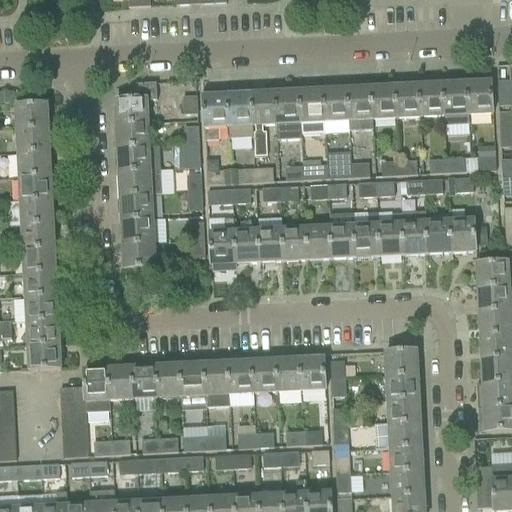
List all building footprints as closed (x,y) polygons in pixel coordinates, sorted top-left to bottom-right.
[(112,0),(113,4),(127,3),(128,11),(150,10),(149,0),(112,0)] [(186,0),(173,0),(174,8),(187,8),(186,0)] [(476,85),(467,86),(469,119),(493,118),(492,89),(491,85),(491,79),(476,79),(476,85)] [(452,87),(443,87),(443,89),(445,120),(445,127),(445,129),(469,128),(469,126),(469,119),(467,86),(453,86),(453,84),(452,84),(452,87)] [(511,84),(497,84),(498,109),(511,108),(511,97),(511,84)] [(115,119),(116,128),(147,126),(146,102),(156,101),(155,85),(135,87),(121,103),(115,103),(115,118),(113,118),(113,119),(115,119)] [(428,88),(419,88),(420,122),(445,120),(443,87),(429,88),(429,85),(428,85),(428,88)] [(404,89),(395,89),(396,123),(420,122),(419,88),(405,89),(405,86),(404,86),(404,89)] [(380,90),(371,91),(372,124),(396,123),(395,89),(381,90),(381,88),(380,88),(380,90)] [(356,91),(347,92),(349,134),(373,133),(372,124),(371,91),(357,91),(357,89),(356,89),(356,91)] [(331,93),(323,93),(325,137),(349,136),(349,134),(347,92),(332,93),(332,90),(331,90),(331,93)] [(211,99),(202,99),(203,119),(203,132),(204,144),(216,143),(219,143),(218,131),(228,131),(226,98),(226,92),(211,93),(211,99)] [(283,95),(275,96),(276,128),(277,144),(301,143),(299,94),(284,95),(284,92),(283,93),(283,95)] [(307,94),(299,94),(301,138),(325,137),(323,93),(308,94),(308,92),(307,92),(307,94)] [(259,96),(250,97),(252,130),(255,129),(255,136),(254,136),(255,160),(267,160),(265,136),(262,136),(262,129),(276,128),(275,96),(260,96),(260,94),(259,94),(259,96)] [(235,98),(226,98),(228,131),(229,139),(229,142),(253,141),(253,138),(252,130),(250,97),(236,98),(236,95),(235,95),(235,98)] [(182,100),(183,118),(197,117),(196,99),(182,100)] [(15,109),(16,133),(47,131),(47,118),(49,118),(49,116),(47,116),(46,107),(15,109)] [(511,115),(499,116),(500,134),(511,133),(511,115)] [(116,143),(117,152),(149,150),(147,126),(116,128),(117,142),(114,142),(114,143),(116,143)] [(183,131),(184,149),(199,148),(198,130),(183,131)] [(16,133),(17,157),(49,155),(48,142),(51,141),(51,140),(48,141),(47,131),(16,133)] [(511,133),(500,134),(500,152),(511,151),(511,133)] [(199,148),(184,149),(185,167),(200,166),(199,148)] [(118,165),(115,166),(115,167),(118,166),(118,176),(150,174),(160,174),(159,150),(149,150),(117,152),(118,165)] [(17,157),(19,181),(50,179),(49,166),(52,165),(52,164),(49,164),(49,155),(17,157)] [(496,175),(495,162),(477,163),(478,176),(496,175)] [(214,163),(206,164),(207,175),(218,174),(217,166),(214,163)] [(447,178),(447,163),(429,164),(430,179),(447,178)] [(465,163),(447,163),(447,178),(466,177),(465,163)] [(511,163),(501,164),(502,182),(511,181),(511,163)] [(417,165),(399,166),(399,181),(418,180),(417,165)] [(399,181),(399,166),(381,167),(382,182),(399,181)] [(369,168),(351,169),(351,183),(370,182),(369,168)] [(351,183),(351,169),(333,169),(334,184),(351,183)] [(321,170),(302,171),(303,185),(322,184),(321,170)] [(303,185),(302,171),(285,172),(286,186),(303,185)] [(273,172),(254,173),(255,187),(274,186),(273,172)] [(255,187),(254,173),(237,174),(238,188),(255,187)] [(119,190),(117,190),(117,191),(119,191),(119,200),(151,198),(162,198),(160,174),(150,174),(118,176),(119,190)] [(224,175),(206,175),(207,190),(225,189),(224,175)] [(186,179),(187,196),(201,196),(200,178),(186,179)] [(19,181),(20,205),(51,203),(51,190),(53,189),(53,188),(51,188),(50,179),(19,181)] [(511,181),(502,182),(503,200),(511,199),(511,181)] [(473,182),(454,183),(455,183),(455,184),(455,197),(473,196),(473,182)] [(441,184),(423,185),(424,198),(441,198),(441,184)] [(424,198),(423,185),(407,185),(407,199),(424,198)] [(376,201),(375,187),(358,188),(359,202),(376,201)] [(392,187),(375,187),(376,201),(393,201),(392,187)] [(345,188),(327,189),(328,203),(345,202),(345,188)] [(328,203),(327,189),(311,190),(311,203),(328,203)] [(297,191),(279,192),(280,205),(297,205),(297,191)] [(280,205),(279,192),(262,192),(263,206),(280,205)] [(250,193),(232,194),(233,208),(250,207),(250,193)] [(232,194),(214,195),(215,209),(233,208),(232,194)] [(201,196),(187,196),(188,214),(202,214),(201,196)] [(120,215),(121,224),(152,222),(151,198),(119,200),(120,214),(118,214),(118,215),(120,215)] [(20,205),(21,229),(53,227),(52,213),(55,213),(55,212),(52,212),(51,203),(20,205)] [(511,211),(503,212),(504,230),(511,229),(511,211)] [(449,214),(449,223),(451,256),(476,254),(474,222),(464,222),(464,214),(449,214)] [(425,217),(401,218),(403,258),(417,257),(417,260),(418,260),(418,257),(427,257),(425,224),(425,217)] [(369,227),(353,228),(355,260),(369,260),(369,262),(370,262),(370,260),(379,259),(377,227),(377,218),(369,218),(369,227)] [(377,227),(379,259),(393,259),(393,261),(394,261),(394,258),(403,258),(401,218),(393,218),(393,226),(377,227)] [(121,239),(122,248),(154,246),(152,222),(121,224),(121,238),(119,238),(119,239),(121,239)] [(210,234),(208,235),(209,247),(210,267),(211,267),(211,273),(227,272),(227,270),(235,269),(235,266),(233,233),(233,223),(224,224),(224,222),(209,222),(210,234)] [(449,223),(425,224),(427,257),(441,256),(441,259),(442,259),(442,256),(451,256),(449,223)] [(188,227),(189,244),(204,244),(203,226),(188,227)] [(21,229),(23,253),(54,251),(53,238),(56,238),(56,237),(53,237),(53,227),(21,229)] [(353,228),(329,229),(331,261),(345,261),(345,263),(346,263),(346,261),(355,260),(353,228)] [(329,229),(305,230),(307,263),(321,262),(321,264),(322,264),(322,262),(331,261),(329,229)] [(305,230),(281,231),(283,264),(297,263),(297,266),(298,265),(298,263),(307,263),(305,230)] [(281,231),(257,232),(259,265),(273,264),(273,267),(274,267),(274,264),(283,264),(281,231)] [(485,231),(475,232),(476,249),(486,249),(485,231)] [(257,232),(233,233),(235,266),(249,266),(249,268),(250,268),(250,265),(259,265),(257,232)] [(204,244),(189,244),(190,262),(205,262),(204,244)] [(154,246),(122,248),(123,262),(120,262),(120,263),(123,263),(123,272),(155,271),(154,246)] [(23,253),(24,277),(55,275),(55,267),(59,267),(59,253),(54,254),(54,251),(23,253)] [(492,255),(479,256),(480,265),(493,265),(492,255)] [(477,281),(477,291),(509,289),(508,265),(476,266),(477,280),(474,280),(474,282),(477,281)] [(24,277),(25,301),(56,299),(56,287),(58,286),(58,285),(56,285),(55,275),(24,277)] [(478,305),(478,315),(510,313),(509,289),(477,291),(478,304),(475,304),(475,306),(478,305)] [(25,301),(26,325),(58,323),(57,310),(60,310),(60,309),(57,309),(56,299),(25,301)] [(479,329),(480,339),(511,337),(510,313),(478,315),(479,328),(477,328),(477,330),(479,329)] [(26,325),(28,349),(59,347),(59,334),(61,334),(61,333),(58,333),(58,323),(26,325)] [(0,326),(0,345),(11,344),(10,326),(0,326)] [(480,354),(481,363),(511,361),(511,349),(511,337),(480,339),(480,352),(478,353),(478,354),(480,354)] [(59,347),(28,349),(29,373),(61,371),(60,358),(62,358),(62,357),(60,357),(59,347)] [(384,355),(386,379),(417,378),(417,364),(419,364),(419,363),(416,363),(416,353),(384,355)] [(298,362),(300,395),(325,394),(323,360),(309,361),(309,358),(307,358),(308,361),(298,362)] [(274,363),(276,396),(300,395),(298,362),(285,362),(284,360),(283,360),(283,362),(274,363)] [(251,364),(252,398),(276,396),(274,363),(261,364),(261,361),(260,361),(260,364),(251,364)] [(482,378),(482,387),(511,385),(511,361),(481,363),(481,376),(479,376),(479,378),(482,378)] [(227,365),(228,399),(252,398),(251,364),(237,365),(237,362),(236,362),(236,365),(227,365)] [(212,366),(203,367),(204,400),(205,400),(206,411),(229,410),(229,408),(228,399),(227,365),(213,366),(213,363),(212,363),(212,366)] [(188,367),(179,368),(181,401),(181,414),(206,412),(206,411),(205,400),(204,400),(203,367),(189,367),(189,365),(188,365),(188,367)] [(344,365),(329,365),(330,382),(345,381),(344,365)] [(155,369),(157,403),(181,401),(179,368),(165,369),(165,366),(164,366),(164,369),(155,369)] [(131,370),(133,404),(157,403),(155,369),(141,370),(141,367),(140,367),(140,370),(131,370)] [(107,372),(109,405),(133,404),(131,370),(117,371),(117,368),(115,368),(116,371),(107,372)] [(83,373),(82,373),(83,389),(84,389),(84,391),(85,401),(85,412),(85,415),(85,417),(109,415),(109,414),(109,405),(107,372),(93,372),(93,370),(92,370),(92,373),(83,373)] [(386,379),(387,403),(418,402),(418,388),(420,388),(420,387),(418,387),(417,378),(386,379)] [(345,381),(330,382),(331,400),(331,401),(345,401),(345,399),(345,381)] [(511,385),(482,387),(476,387),(477,403),(483,403),(483,411),(511,409),(511,385)] [(84,391),(60,392),(60,402),(85,401),(84,391)] [(12,394),(0,394),(0,405),(13,405),(12,394)] [(85,401),(60,402),(61,414),(85,412),(85,401)] [(387,403),(388,427),(420,426),(419,412),(422,412),(422,411),(419,411),(418,402),(387,403)] [(13,405),(0,405),(0,417),(14,416),(13,405)] [(511,409),(483,411),(477,411),(478,426),(484,426),(484,435),(511,433),(511,409)] [(85,412),(61,414),(61,425),(86,424),(85,417),(85,415),(85,412)] [(346,413),(332,413),(333,430),(347,429),(346,413)] [(14,416),(0,417),(0,428),(14,428),(14,416)] [(86,424),(61,425),(62,437),(86,436),(86,424)] [(388,427),(389,451),(421,450),(420,436),(423,436),(423,435),(420,435),(420,426),(388,427)] [(14,428),(0,428),(0,440),(15,440),(14,428)] [(347,429),(333,430),(334,449),(348,448),(347,429)] [(321,435),(303,436),(304,450),(322,449),(321,435)] [(86,436),(62,437),(62,448),(87,447),(86,436)] [(303,436),(285,437),(286,451),(304,450),(303,436)] [(273,437),(255,438),(256,452),(273,451),(273,437)] [(255,438),(237,439),(238,453),(256,452),(255,438)] [(225,439),(207,440),(208,455),(226,454),(225,439)] [(15,440),(0,440),(0,452),(15,451),(15,440)] [(207,440),(190,441),(190,456),(208,455),(207,440)] [(177,442),(159,443),(160,457),(178,456),(177,442)] [(159,443),(141,444),(142,458),(160,457),(159,443)] [(129,444),(111,445),(112,460),(130,459),(129,444)] [(111,445),(93,446),(94,460),(112,460),(111,445)] [(87,447),(62,448),(63,460),(63,462),(88,461),(87,447)] [(389,451),(390,475),(422,474),(421,460),(424,460),(424,459),(421,459),(421,450),(389,451)] [(15,451),(0,452),(0,465),(16,464),(16,463),(15,451)] [(330,469),(329,455),(311,455),(312,469),(330,469)] [(298,456),(280,457),(281,471),(299,470),(298,456)] [(280,457),(262,458),(263,472),(281,471),(280,457)] [(348,457),(334,458),(335,478),(349,477),(348,457)] [(250,458),(232,459),(233,473),(251,472),(250,458)] [(232,459),(214,460),(215,474),(233,473),(232,459)] [(202,461),(184,462),(185,476),(203,475),(202,461)] [(184,462),(166,463),(167,477),(185,476),(184,462)] [(154,463),(136,464),(137,478),(155,477),(154,463)] [(136,464),(118,465),(119,479),(137,478),(136,464)] [(88,466),(71,467),(71,468),(71,481),(89,481),(88,466)] [(106,466),(88,467),(89,481),(107,480),(106,466)] [(491,471),(475,472),(476,492),(477,511),(492,511),(511,511),(511,468),(491,470),(491,471)] [(41,469),(23,470),(23,484),(41,483),(41,469)] [(57,469),(41,469),(41,483),(58,482),(57,469)] [(11,471),(0,471),(0,484),(11,484),(11,471)] [(390,475),(392,499),(423,498),(422,484),(425,484),(425,483),(422,483),(422,474),(390,475)] [(349,477),(335,478),(336,495),(350,495),(349,477)] [(296,494),(282,494),(282,497),(282,511),(306,511),(306,496),(305,485),(295,485),(296,494)] [(331,511),(330,494),(306,496),(306,511),(331,511)] [(114,495),(90,496),(90,506),(90,511),(114,511),(114,505),(114,495)] [(57,508),(43,509),(42,511),(66,511),(67,507),(66,497),(56,498),(57,508)] [(282,511),(282,497),(258,498),(258,511),(282,511)] [(258,511),(258,498),(234,499),(234,511),(258,511)] [(423,498),(392,499),(392,511),(423,511),(424,508),(426,508),(426,507),(424,507),(423,498)] [(162,499),(138,500),(138,504),(138,511),(162,511),(162,503),(162,499)] [(234,511),(234,499),(210,500),(210,511),(234,511)] [(18,500),(0,500),(0,511),(18,511),(19,510),(18,500)] [(210,511),(210,500),(186,502),(186,511),(210,511)] [(186,511),(186,502),(162,503),(162,511),(186,511)] [(351,503),(337,503),(337,508),(337,511),(351,511),(351,507),(351,503)]
